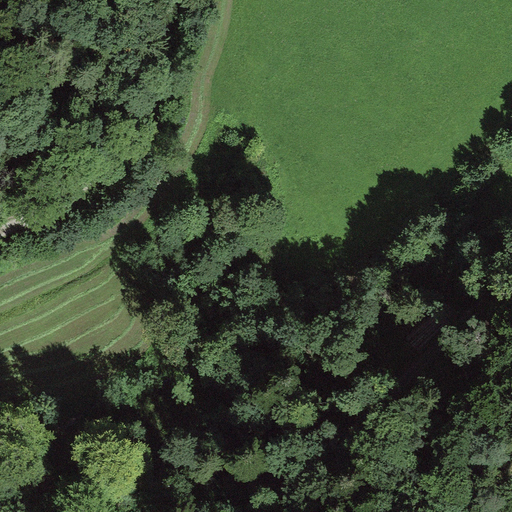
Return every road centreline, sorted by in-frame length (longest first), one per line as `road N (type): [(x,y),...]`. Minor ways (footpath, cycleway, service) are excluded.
road 1 (track): [(264,511),(511,283)]
road 2 (track): [(168,0),(106,156),(77,192),(0,233)]
